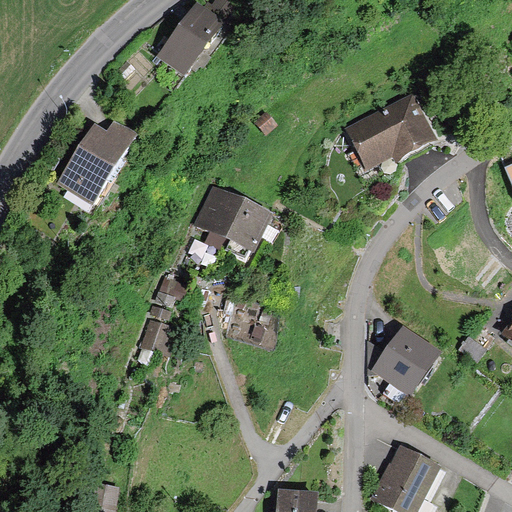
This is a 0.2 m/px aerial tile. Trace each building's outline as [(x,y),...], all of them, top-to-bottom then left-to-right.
[(202,8),(226,26),(238,8),(227,0),(217,0),(213,6),(207,2),(202,8)] [(198,5),(157,60),(185,81),(226,26),(202,8),(198,5)] [(344,131),(366,174),(392,161),(395,167),(439,145),(414,96),(344,131)] [(267,114),(254,124),(266,139),(279,128),(267,114)] [(95,127),(58,185),(94,208),(138,139),(114,124),(108,135),(95,127)] [(214,189),(195,228),(230,246),(226,253),(246,263),(249,256),(256,260),(275,219),(214,189)] [(165,279),(160,294),(183,302),(189,287),(165,279)] [(331,339),(335,324),(312,319),(308,334),(331,339)] [(151,321),(141,348),(171,359),(181,332),(151,321)] [(511,324),(501,337),(511,346),(511,324)] [(412,403),(444,358),(404,329),(385,355),(368,342),(368,378),(378,378),(390,387),(384,395),(401,408),(407,400),(412,403)] [(487,352),(468,339),(459,352),(478,365),(487,352)] [(421,511),(442,472),(443,471),(400,449),(372,502),(390,511),(421,511)] [(447,475),(442,472),(421,511),(436,511),(438,509),(431,506),(447,475)] [(79,511),(103,511),(107,490),(83,486),(79,511)] [(318,511),(320,497),(279,494),(277,511),(318,511)]
